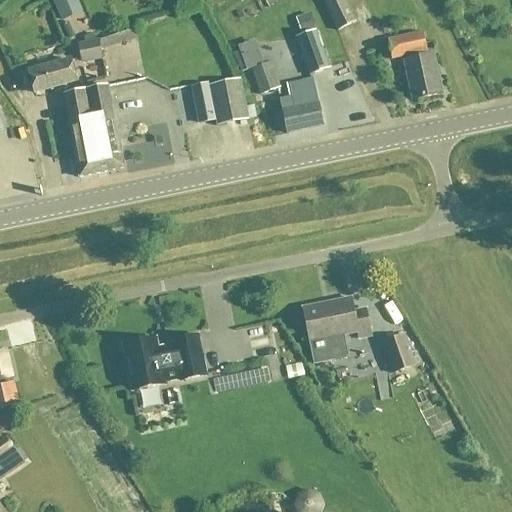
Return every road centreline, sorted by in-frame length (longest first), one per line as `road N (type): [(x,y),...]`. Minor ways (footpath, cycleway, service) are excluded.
road 1 (residential): [(0,325),(452,230)]
road 2 (tertiary): [(0,221),(430,132)]
